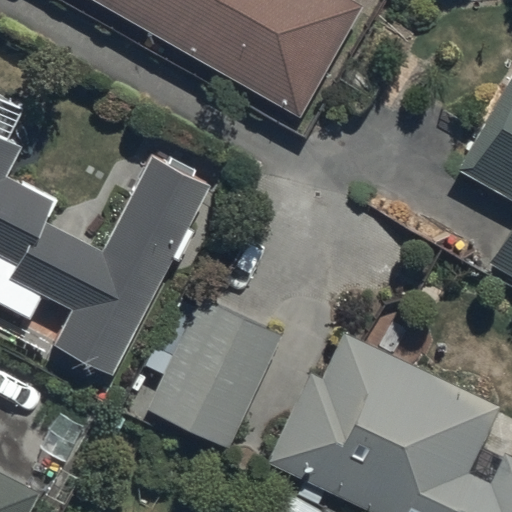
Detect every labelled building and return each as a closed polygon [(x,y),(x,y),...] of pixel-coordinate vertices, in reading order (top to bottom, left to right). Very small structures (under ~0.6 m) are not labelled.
[(85,0),(296,120),(359,9),(343,0),(85,0)] [(511,279),(511,84),(459,174),(511,205),(511,223),(487,265),(511,279)] [(207,190),(148,160),(101,255),(45,227),(55,205),(5,180),(21,149),(8,143),(23,111),(0,99),(0,306),(27,320),(39,297),(68,311),(49,350),(111,380),(170,262),(178,266),(194,234),(186,230),(207,190)] [(278,341),(198,303),(192,313),(175,304),(144,369),(158,376),(140,412),(225,452),(278,341)] [(267,465),(364,511),(511,511),(511,462),(505,459),(492,486),(468,475),(497,412),(340,338),(319,383),(307,378),(267,465)] [(0,511),(28,511),(37,494),(0,475),(0,511)]
